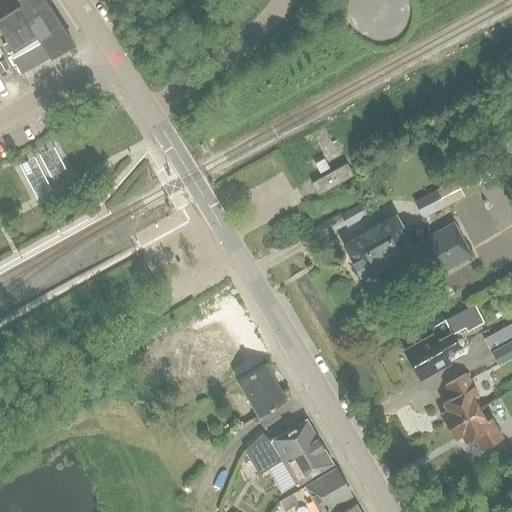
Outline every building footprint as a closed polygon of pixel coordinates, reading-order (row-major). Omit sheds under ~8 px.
[(74,46),(43,0),(19,0),(22,5),(0,17),(0,45),(3,44),(8,53),(9,52),(22,74),(74,46)] [(4,61),(0,63),(0,72),(1,74),(9,69),(4,61)] [(458,149),(455,151),(458,159),(480,147),(477,141),(470,144),(467,137),(455,144),(458,149)] [(328,168),(326,164),(324,160),(316,165),(320,173),(328,168)] [(318,195),(353,176),(347,164),(312,184),(318,195)] [(414,204),(422,219),(444,207),(436,192),(414,204)] [(360,204),(340,216),(347,229),(368,217),(360,204)] [(411,247),(395,217),(379,226),(379,225),(361,235),(362,236),(345,245),(355,262),(353,263),(359,274),(361,273),(371,291),(420,264),(429,279),(471,256),(453,223),(411,247)] [(450,316),(458,334),(487,321),(479,303),(450,316)] [(434,335),(406,351),(421,378),(463,354),(453,335),(452,334),(451,334),(438,342),(434,335)] [(511,344),(492,355),(499,368),(511,361),(511,344)] [(258,416),(285,400),(264,366),(237,382),(258,416)] [(448,427),(479,410),(474,400),(479,398),(466,374),(444,386),(452,398),(442,404),(447,411),(441,415),(448,427)] [(479,410),(448,427),(455,440),(461,436),(465,443),(474,438),(481,451),(503,439),(490,417),(485,419),(479,410)] [(260,473),(282,460),(296,485),(332,465),(307,421),(271,441),(268,437),(267,433),(244,446),(260,473)] [(312,499),(309,501),(311,505),(315,503),(320,511),(324,511),(350,496),(334,469),(305,487),(312,499)]
